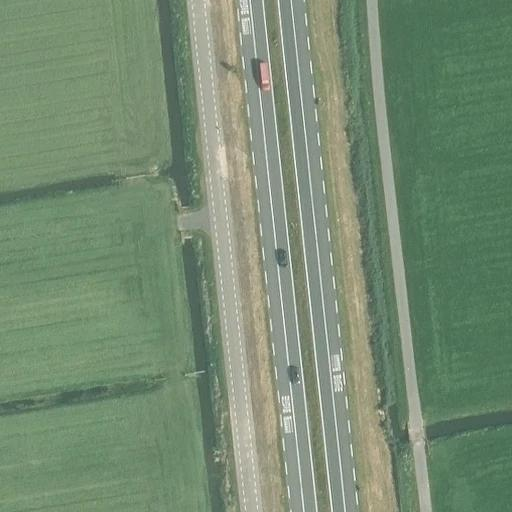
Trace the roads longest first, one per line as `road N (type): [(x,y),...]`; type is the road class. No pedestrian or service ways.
road 1 (primary): [(343,511),(289,0)]
road 2 (track): [(424,511),(371,0)]
road 3 (primary): [(248,0),(301,511)]
road 4 (unclassified): [(250,511),(198,0)]
